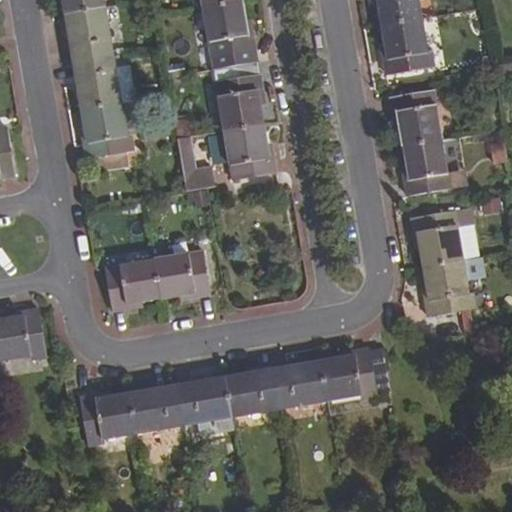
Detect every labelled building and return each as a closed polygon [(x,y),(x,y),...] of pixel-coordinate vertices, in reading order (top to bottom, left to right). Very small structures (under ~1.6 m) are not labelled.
[(103,0),(63,0),(66,15),(105,8),(103,0)] [(202,0),(204,9),(243,2),(242,0),(202,0)] [(373,0),(374,1),(378,1),(382,26),(422,19),(418,0),(373,0)] [(247,27),(243,2),(204,9),(212,58),(256,51),(251,27),(247,27)] [(105,8),(66,15),(74,63),(114,55),(105,8)] [(382,52),(387,76),(434,67),(431,51),(427,52),(422,19),(382,26),(386,51),(382,52)] [(114,55),(74,63),(82,110),(122,103),(114,55)] [(225,132),(264,125),(260,100),(264,99),(257,63),(215,70),(225,132)] [(497,75),(511,72),(511,63),(496,66),(497,75)] [(399,121),(403,147),(443,140),(435,91),(391,98),(395,121),(399,121)] [(129,167),(127,153),(134,152),(131,135),(127,136),(122,103),(82,110),(87,135),(83,136),(87,160),(99,158),(101,172),(129,167)] [(269,151),(264,125),(225,132),(234,181),(277,174),(273,150),(269,151)] [(0,179),(16,177),(8,129),(0,130),(0,179)] [(216,187),(212,167),(196,170),(191,138),(178,141),(187,192),(207,189),(216,187)] [(443,140),(403,147),(408,172),(403,173),(408,197),(451,189),(443,140)] [(137,166),(134,152),(127,153),(129,167),(137,166)] [(495,198),(482,200),(484,210),(497,207),(495,198)] [(472,208),(411,219),(415,243),(419,243),(423,268),(463,261),(458,229),(475,225),(472,208)] [(475,225),(458,229),(463,261),(481,258),(475,225)] [(156,260),(162,300),(187,295),(188,300),(212,296),(204,252),(156,260)] [(484,277),(481,258),(463,261),(466,280),(484,277)] [(136,305),(162,300),(156,260),(105,269),(113,312),(136,309),(136,305)] [(423,293),(428,318),(437,316),(461,312),(475,309),(472,293),(468,293),(466,280),(463,261),(423,268),(427,293),(423,293)] [(47,357),(39,310),(15,314),(15,318),(0,320),(0,361),(30,356),(30,360),(47,357)] [(463,323),(461,312),(437,316),(439,327),(463,323)] [(370,349),(378,397),(390,394),(382,347),(370,349)] [(378,397),(370,349),(345,353),(346,357),(321,362),(328,401),(360,396),(361,400),(378,397)] [(321,362),(274,370),(281,410),(328,401),(321,362)] [(274,370),(226,378),(232,418),(281,410),(274,370)] [(226,378),(178,387),(185,426),(198,424),(232,418),(226,378)] [(178,387),(130,395),(137,434),(185,426),(178,387)] [(105,395),(80,399),(89,447),(105,443),(104,440),(137,434),(130,395),(105,399),(105,395)] [(200,437),(235,431),(232,418),(198,424),(200,437)]
